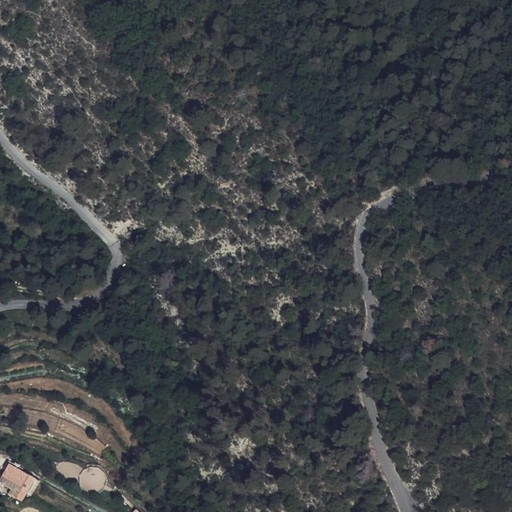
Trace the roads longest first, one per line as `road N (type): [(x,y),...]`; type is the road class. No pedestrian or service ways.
road 1 (unclassified): [(407,511),(372,414),(370,330),(356,258),(362,226),(399,198),(511,183)]
road 2 (unclassified): [(0,308),(85,304),(103,294),(119,253),(0,135)]
